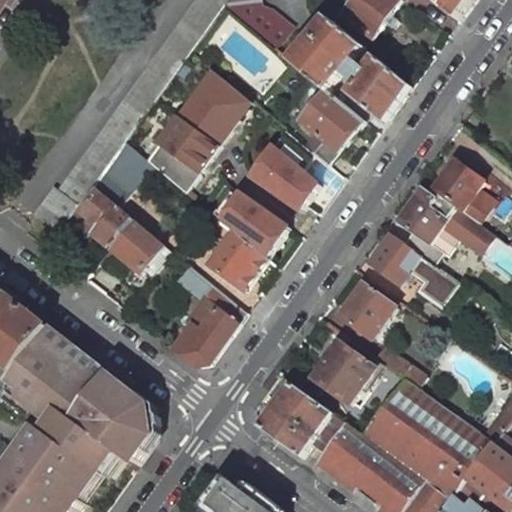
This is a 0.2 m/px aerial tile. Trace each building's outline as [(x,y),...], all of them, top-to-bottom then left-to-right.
[(198,0),(59,191),(57,189),(37,216),(62,234),(69,225),(83,205),(95,188),(105,174),(112,164),(127,144),(193,53),(228,7),(232,0),(198,0)] [(232,0),(228,7),(279,50),(296,29),(275,11),(263,7),(262,0),(232,0)] [(355,0),(344,17),(376,39),(403,0),(355,0)] [(434,0),(462,23),(478,0),(434,0)] [(338,25),(334,22),(297,66),(331,94),(348,75),(362,88),(354,97),(384,121),(392,120),(414,89),(338,25)] [(189,195),(255,104),(216,72),(151,163),(189,195)] [(368,124),(331,94),(308,126),(327,141),(316,154),(318,155),(332,167),(368,124)] [(316,154),(289,132),(264,167),(256,179),(281,197),(304,214),(323,187),(306,173),(318,155),(316,154)] [(148,161),(127,144),(112,164),(133,181),(148,161)] [(487,184),(459,163),(437,193),(449,202),(465,213),(487,184)] [(133,197),(105,174),(95,188),(122,209),(133,197)] [(122,209),(95,188),(83,205),(69,225),(89,239),(94,232),(100,223),(105,227),(98,235),(114,248),(133,221),(122,209)] [(225,222),(242,198),(233,192),(216,216),(225,222)] [(426,192),(403,224),(416,233),(405,248),(434,271),(447,255),(434,246),(449,225),(486,251),(497,236),(465,213),(449,202),(437,193),(434,198),(426,192)] [(239,235),(271,262),(293,230),(244,195),(242,198),(225,222),(239,234),(239,235)] [(167,247),(133,221),(114,248),(145,274),(167,247)] [(94,232),(98,235),(105,227),(100,223),(94,232)] [(271,262),(239,235),(216,267),(248,294),(271,262)] [(405,248),(394,239),(368,273),(409,305),(441,310),(457,289),(434,271),(405,248)] [(255,315),(190,266),(178,282),(206,303),(193,322),(197,325),(177,349),(203,369),(213,368),(255,315)] [(402,309),(368,283),(342,318),(376,344),(402,309)] [(0,326),(19,302),(0,287),(0,326)] [(0,398),(5,396),(54,332),(19,302),(0,326),(0,398)] [(54,434),(103,469),(107,474),(122,454),(140,468),(161,441),(156,409),(54,332),(5,396),(28,414),(33,407),(59,426),(54,434)] [(378,362),(368,355),(364,361),(335,341),(307,380),(350,410),(382,365),(378,362)] [(417,369),(387,349),(378,362),(382,365),(408,382),(421,391),(430,378),(417,369)] [(408,382),(367,439),(349,425),(328,455),(322,464),(384,511),(446,511),(496,446),(486,438),(421,391),(408,382)] [(349,425),(295,387),(264,430),(305,460),(309,454),(316,447),(328,455),(349,425)] [(511,401),(486,438),(496,446),(505,434),(511,423),(511,401)] [(84,511),(91,503),(83,497),(103,469),(54,434),(49,437),(43,433),(0,492),(0,511),(84,511)] [(511,511),(511,439),(505,434),(496,446),(446,511),(511,511)] [(279,511),(282,509),(242,477),(224,501),(216,511),(214,511),(209,508),(205,511),(279,511)]
